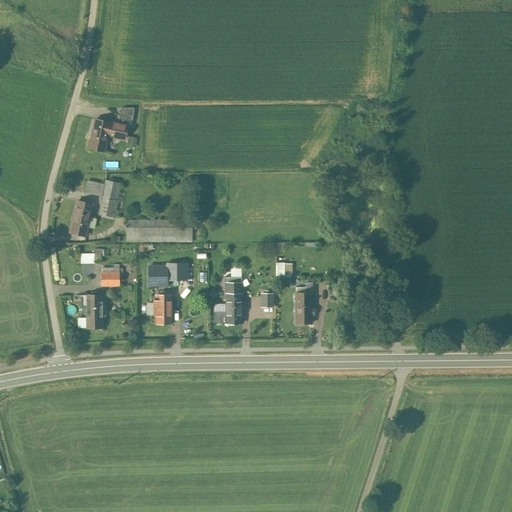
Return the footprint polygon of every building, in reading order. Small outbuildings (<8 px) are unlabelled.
[(121,108),(117,124),(127,126),(127,127),(130,128),(133,118),(133,108),(121,108)] [(95,119),(89,148),(104,151),(108,136),(124,139),(127,127),(127,126),(117,124),(95,119)] [(129,136),(128,144),(136,146),(137,137),(129,136)] [(105,184),(88,180),(85,192),(102,196),(105,184)] [(121,183),(106,180),(105,184),(102,196),(102,198),(104,198),(100,214),(114,217),(117,201),(121,183)] [(93,204),(78,200),(71,232),(86,236),(93,204)] [(193,221),(127,221),(127,226),(126,226),(126,227),(127,227),(127,241),(192,241),(193,221)] [(293,281),(292,262),(278,262),(278,282),(293,281)] [(187,264),(168,264),(168,267),(168,280),(187,280),(187,264)] [(168,267),(149,267),(149,285),(167,285),(168,280),(168,267)] [(120,273),(109,273),(109,268),(102,268),(101,268),(102,285),(120,285),(120,274),(120,273)] [(242,277),(224,277),(224,295),(226,295),(226,294),(242,294),(242,277)] [(304,290),(312,290),(312,282),(305,282),(304,290)] [(161,295),(156,295),(156,300),(155,300),(155,299),(154,299),(154,316),(156,316),(156,324),(172,324),(172,294),(168,294),(168,291),(161,291),(161,295)] [(98,295),(98,292),(91,292),(91,295),(87,295),(87,328),(103,328),(103,316),(103,311),(102,311),(102,295),(98,295)] [(242,294),(226,294),(226,295),(226,312),(215,312),(215,323),(226,323),(242,323),(242,294)] [(273,294),(262,294),(262,307),(273,307),(273,294)] [(311,294),(297,294),(297,323),(312,322),(311,294)]
